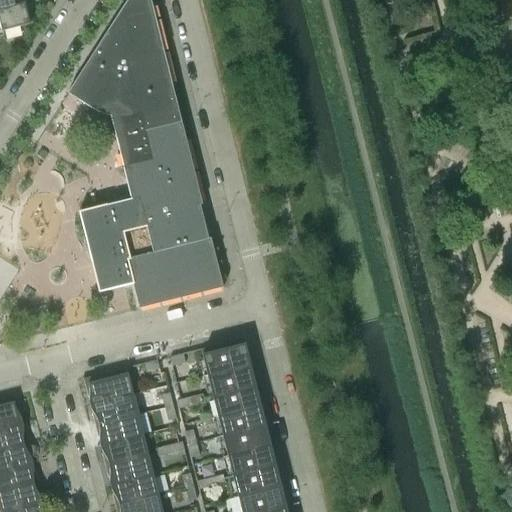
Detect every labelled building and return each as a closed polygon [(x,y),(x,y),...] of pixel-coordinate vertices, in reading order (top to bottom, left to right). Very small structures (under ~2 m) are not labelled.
[(23,0),(0,0),(0,11),(25,5),(23,0)] [(90,59),(68,94),(90,108),(101,114),(110,116),(116,138),(141,132),(144,131),(180,120),(150,0),(127,0),(102,40),(90,59)] [(25,5),(0,11),(0,37),(4,36),(3,32),(30,25),(25,5)] [(127,201),(79,213),(96,283),(99,295),(133,286),(126,260),(129,259),(208,239),(200,205),(202,205),(180,120),(144,131),(141,132),(116,138),(120,155),(123,166),(123,167),(131,200),(127,201)] [(129,259),(126,260),(133,286),(139,309),(223,288),(210,239),(208,239),(129,259)] [(224,350),(223,344),(200,349),(207,376),(244,367),(238,346),(224,350)] [(183,355),(170,358),(172,367),(185,363),(183,355)] [(144,365),(146,373),(159,370),(157,361),(144,365)] [(245,373),(244,367),(207,376),(212,396),(255,385),(252,371),(245,373)] [(87,398),(89,397),(89,406),(133,395),(126,368),(95,376),(97,382),(86,384),(89,397),(87,397),(87,398)] [(255,385),(212,396),(217,416),(254,407),(252,401),(259,399),(255,385)] [(170,393),(161,395),(164,408),(173,406),(170,393)] [(202,394),(189,397),(192,406),(204,403),(202,394)] [(133,395),(89,406),(92,413),(91,413),(91,414),(93,414),(96,425),(138,415),(133,395)] [(189,397),(180,400),(176,401),(179,409),(192,406),(189,397)] [(4,405),(3,399),(0,399),(0,428),(23,422),(20,415),(21,414),(19,414),(16,402),(4,405)] [(173,406),(164,408),(168,421),(176,419),(173,406)] [(259,427),(254,407),(217,416),(222,437),(259,427)] [(138,415),(96,425),(99,437),(97,437),(98,438),(99,438),(100,446),(143,435),(138,415)] [(23,422),(0,428),(0,449),(26,443),(23,431),(25,431),(25,430),(23,430),(23,422)] [(264,448),(259,427),(222,437),(227,457),(264,448)] [(193,430),(188,431),(184,432),(188,445),(196,443),(193,430)] [(143,435),(100,446),(103,453),(101,454),(102,454),(104,454),(107,466),(148,455),(143,435)] [(182,442),(169,445),(171,454),(184,451),(182,442)] [(26,443),(0,449),(0,470),(33,463),(30,455),(31,455),(31,454),(29,455),(26,443)] [(196,443),(188,445),(191,458),(199,456),(196,443)] [(156,449),(157,453),(158,457),(171,454),(169,445),(156,449)] [(265,454),(264,448),(227,457),(232,477),(276,466),(272,452),(265,454)] [(148,455),(107,466),(109,477),(108,478),(109,478),(110,486),(153,475),(148,455)] [(33,463),(0,470),(0,492),(36,483),(33,472),(35,471),(34,471),(33,463)] [(276,466),(232,477),(237,497),(274,488),(272,481),(279,480),(276,466)] [(190,474),(186,475),(181,476),(184,489),(193,486),(190,474)] [(153,475),(110,486),(113,494),(112,494),(112,495),(114,494),(117,506),(158,495),(153,475)] [(223,475),(210,478),(212,487),(225,483),(223,475)] [(210,478),(200,481),(197,481),(199,490),(212,487),(210,478)] [(36,483),(0,492),(0,511),(4,511),(43,503),(40,496),(41,495),(39,495),(36,483)] [(193,486),(184,489),(188,502),(196,500),(193,486)] [(263,511),(279,508),(274,488),(237,497),(241,511),(263,511)] [(162,511),(158,495),(117,506),(118,511),(162,511)] [(43,503),(4,511),(43,511),(45,511),(44,511),(43,503)]
